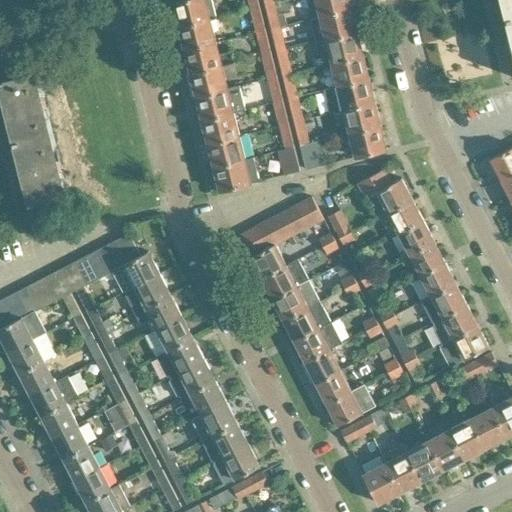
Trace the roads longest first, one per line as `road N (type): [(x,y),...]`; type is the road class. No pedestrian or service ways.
road 1 (residential): [(0,50),(121,21),(140,30),(198,250),(329,511)]
road 2 (residential): [(511,283),(436,141),(395,0)]
